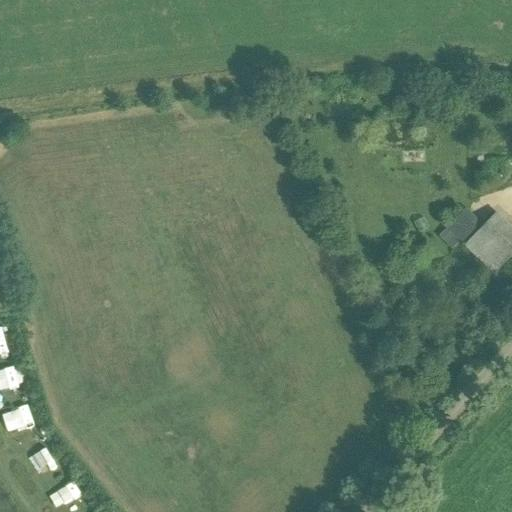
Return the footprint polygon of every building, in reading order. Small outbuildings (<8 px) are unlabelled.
[(362,99),(377,90),(369,77),(354,86),(362,99)] [(466,238),(479,221),(463,210),(450,227),(466,238)] [(464,246),(478,260),(509,227),(495,213),(484,225),(464,246)] [(511,229),(509,227),(478,260),(494,275),(507,261),(511,255),(511,229)] [(0,341),(4,349),(13,344),(3,324),(0,325),(0,341)] [(0,368),(6,393),(25,388),(18,363),(0,368)] [(19,427),(39,419),(32,402),(12,410),(19,427)]
